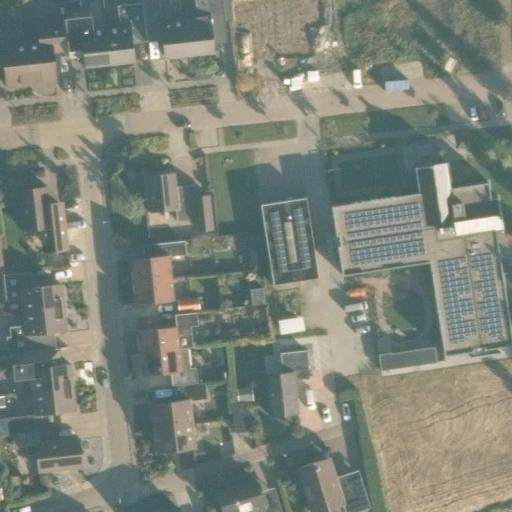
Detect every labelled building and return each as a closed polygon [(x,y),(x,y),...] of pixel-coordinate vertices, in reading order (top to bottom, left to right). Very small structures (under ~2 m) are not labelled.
[(165,58),(189,56),(185,17),(171,18),(169,0),(145,0),(143,0),(147,36),(163,34),(165,58)] [(189,56),(213,53),(210,27),(224,26),(224,22),(221,0),(194,0),(196,15),(185,17),(189,56)] [(221,0),(224,22),(232,21),(229,0),(221,0)] [(289,12),(274,14),(279,56),(303,53),(300,24),(314,23),(311,0),(302,0),(288,2),(289,12)] [(410,0),(381,0),(367,2),(372,51),(427,45),(428,55),(471,50),(465,0),(415,0),(417,18),(413,19),(410,0)] [(110,65),(105,26),(92,27),(90,9),(80,10),(79,1),(63,3),(69,59),(85,58),(86,67),(110,65)] [(120,24),(105,26),(110,65),(134,62),(131,38),(147,36),(143,4),(118,6),(120,24)] [(258,5),(234,8),(237,31),(251,30),(254,58),(279,56),(274,14),(259,16),(258,5)] [(39,42),(26,43),(31,86),(56,83),(52,52),(67,50),(63,23),(55,24),(37,26),(39,42)] [(7,88),(31,86),(26,43),(2,46),(0,29),(0,59),(3,59),(7,88)] [(379,271),(429,264),(444,358),(473,353),(473,351),(483,349),(483,351),(511,347),(511,341),(495,233),(503,232),(497,199),(490,200),(488,184),(451,189),(447,163),(414,168),(418,194),(331,208),(335,237),(338,237),(339,247),(337,248),(341,277),(379,271)] [(173,174),(147,177),(151,213),(175,210),(177,222),(196,220),(198,232),(213,231),(210,196),(195,197),(194,186),(175,188),(173,174)] [(62,203),(49,204),(47,188),(19,191),(23,231),(41,229),(42,242),(52,241),(53,252),(68,250),(62,203)] [(313,248),(318,248),(317,238),(312,239),(306,199),(260,206),(273,286),(318,279),(313,248)] [(229,234),(230,252),(258,251),(258,233),(229,234)] [(130,261),(133,282),(171,278),(169,257),(186,255),(184,241),(156,244),(158,258),(130,261)] [(255,262),(251,265),(252,271),(262,269),(261,261),(255,262)] [(6,300),(22,298),(23,313),(64,308),(61,285),(33,288),(32,272),(3,275),(6,300)] [(173,300),(171,278),(133,282),(135,304),(173,300)] [(273,294),(277,320),(302,316),(298,290),(273,294)] [(178,301),(179,314),(199,312),(197,298),(178,301)] [(66,331),(64,308),(23,313),(25,325),(9,327),(10,336),(6,336),(7,354),(36,351),(34,335),(66,331)] [(138,332),(141,354),(179,350),(187,349),(192,348),(190,327),(198,326),(196,313),(175,316),(176,328),(138,332)] [(321,355),(343,351),(341,343),(319,347),(321,355)] [(435,348),(415,351),(417,367),(437,364),(435,348)] [(187,349),(179,350),(141,354),(143,375),(171,372),(172,386),(197,384),(196,368),(190,368),(187,349)] [(40,352),(12,355),(14,371),(15,381),(31,379),(32,392),(73,388),(70,365),(60,366),(59,350),(40,352)] [(270,417),(298,414),(294,381),(309,379),(306,351),(280,354),(282,374),(266,376),(270,417)] [(321,359),(327,391),(351,386),(345,354),(321,359)] [(189,402),(206,400),(204,384),(176,387),(178,402),(150,405),(152,419),(154,419),(155,429),(192,425),(189,402)] [(35,414),(6,418),(8,433),(43,429),(41,415),(76,411),(73,388),(32,392),(35,414)] [(238,403),(252,401),(251,388),(236,389),(238,403)] [(232,405),(235,433),(249,431),(246,404),(232,405)] [(195,448),(192,425),(155,429),(156,439),(154,439),(156,453),(195,448)] [(12,435),(13,447),(26,446),(27,456),(37,455),(39,472),(82,468),(79,440),(40,444),(38,432),(12,435)] [(352,506),(354,511),(358,511),(370,508),(358,471),(335,478),(330,462),(298,472),(310,511),(341,502),(343,509),(352,506)] [(280,511),(279,507),(265,511),(256,481),(217,493),(223,511),(250,511),(253,511),(280,511)] [(7,500),(20,499),(19,486),(6,487),(7,500)]
